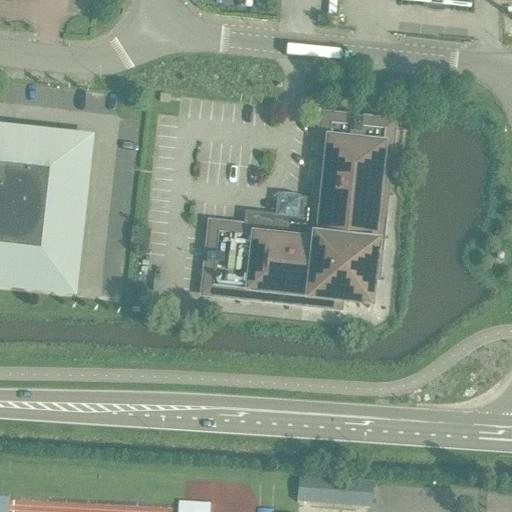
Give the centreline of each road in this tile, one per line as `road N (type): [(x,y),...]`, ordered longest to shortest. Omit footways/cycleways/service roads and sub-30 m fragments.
road 1 (secondary): [(0,406),(511,435)]
road 2 (unclassified): [(511,72),(206,35),(172,19)]
road 3 (unclassified): [(172,19),(118,55),(0,49)]
